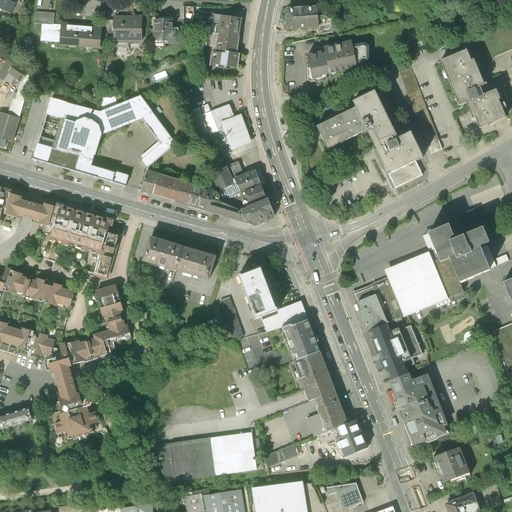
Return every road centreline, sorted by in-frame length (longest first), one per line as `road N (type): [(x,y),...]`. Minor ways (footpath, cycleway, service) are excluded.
road 1 (secondary): [(412,511),(310,246)]
road 2 (secondary): [(310,246),(262,110),(267,8)]
road 3 (tertiary): [(310,246),(345,236),(498,152)]
road 4 (residential): [(121,277),(140,344),(134,357),(39,383)]
road 5 (tertiary): [(138,210),(282,250),(310,246)]
